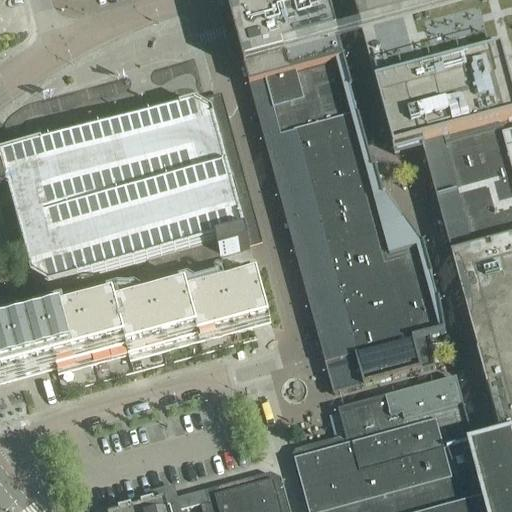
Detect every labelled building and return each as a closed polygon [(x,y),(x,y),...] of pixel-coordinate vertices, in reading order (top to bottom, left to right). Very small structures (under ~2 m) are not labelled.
[(281,0),(283,5),(230,19),(334,399),(435,371),(431,341),(446,337),(440,305),(438,305),(432,281),(433,281),(424,249),(423,249),(405,225),(404,226),(386,200),(384,201),(376,173),(373,173),(352,94),(340,49),(338,41),(326,0),(281,0)] [(511,0),(351,0),(357,19),(363,42),(376,88),(395,157),(422,150),(437,206),(452,260),(503,449),(511,480),(511,481),(509,482),(511,491),(511,0)] [(147,265),(154,288),(225,269),(222,258),(241,253),(250,251),(248,245),(254,236),(247,209),(237,203),(219,136),(228,121),(227,121),(221,117),(214,113),(217,109),(210,105),(207,103),(204,101),(202,105),(198,107),(196,106),(55,144),(50,126),(44,128),(37,141),(39,148),(0,159),(0,164),(2,171),(0,171),(0,194),(8,193),(10,200),(32,282),(49,292),(147,265)] [(241,265),(225,269),(154,288),(17,326),(0,331),(0,390),(32,382),(52,377),(57,375),(63,396),(257,343),(254,333),(272,329),(257,273),(245,277),(241,265)] [(494,511),(491,500),(490,500),(477,455),(475,444),(473,445),(456,383),(439,387),(338,415),(348,450),(308,461),(308,459),(294,463),(299,480),(301,479),(309,506),(306,507),(307,511),(334,511),(338,511),(494,511)] [(490,452),(477,455),(490,500),(491,500),(494,511),(511,511),(511,491),(509,482),(511,481),(511,480),(503,449),(490,452)] [(284,511),(277,484),(263,488),(264,491),(255,493),(255,492),(254,492),(254,493),(245,496),(244,493),(243,493),(244,494),(233,497),(215,501),(216,504),(201,508),(201,511),(284,511)] [(156,511),(154,503),(153,504),(142,507),(142,509),(132,511),(132,510),(122,511),(156,511)]
